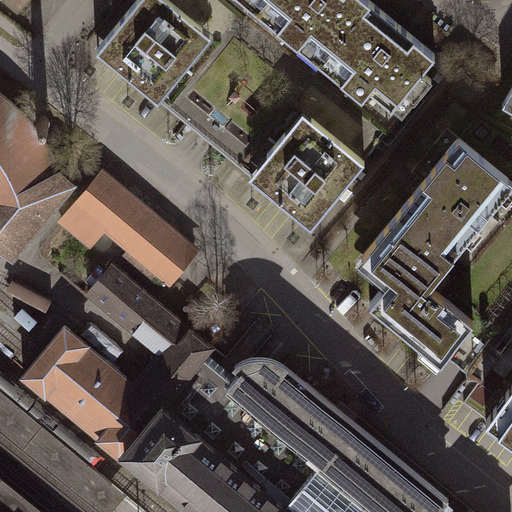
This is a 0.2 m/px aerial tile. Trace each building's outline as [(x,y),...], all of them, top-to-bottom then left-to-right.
[(0,0),(21,17),(34,0),(0,0)] [(140,0),(98,51),(315,226),(433,81),(427,76),(442,57),(372,0),(140,0)] [(0,249),(9,257),(68,183),(55,171),(45,149),(34,134),(22,117),(7,104),(0,98),(0,249)] [(511,193),(511,187),(457,144),(359,268),(387,290),(369,313),(434,364),(463,328),(427,300),(511,193)] [(150,296),(190,250),(99,173),(58,221),(112,266),(150,296)] [(201,357),(210,345),(150,296),(112,266),(88,296),(159,354),(136,382),(65,325),(52,341),(37,359),(19,381),(116,460),(125,452),(201,357)] [(465,511),(292,368),(282,358),(262,353),(241,359),(223,375),(201,357),(125,452),(197,511),(465,511)] [(511,385),(485,421),(511,441),(511,385)] [(0,426),(105,511),(113,511),(126,495),(0,391),(0,426)] [(44,511),(0,476),(0,511),(44,511)]
